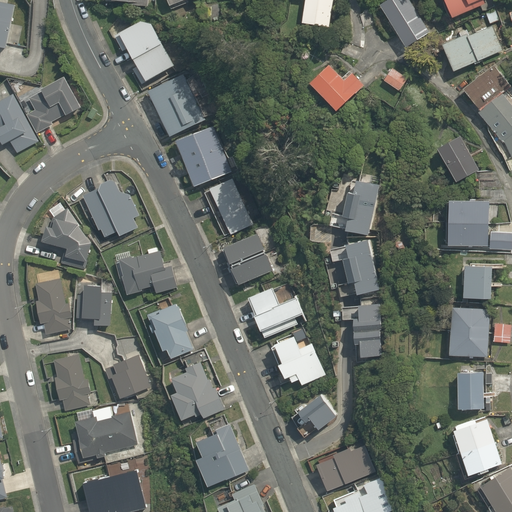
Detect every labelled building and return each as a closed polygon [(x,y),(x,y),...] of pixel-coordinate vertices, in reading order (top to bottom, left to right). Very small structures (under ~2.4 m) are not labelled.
[(0,0),(0,46),(10,49),(19,5),(0,0)] [(195,4),(207,0),(166,0),(169,8),(194,1),(195,4)] [(308,0),(304,24),(330,28),(334,0),(308,0)] [(391,0),(382,6),(408,49),(432,34),(410,0),(391,0)] [(485,0),(446,0),(456,20),(487,5),(485,0)] [(501,20),(497,10),(487,14),(491,24),(501,20)] [(149,82),(149,83),(176,66),(153,25),(142,22),(130,30),(130,29),(116,37),(125,52),(130,50),(140,67),(135,69),(143,85),(149,82)] [(457,72),(505,51),(494,27),(471,37),(468,29),(460,33),(463,38),(445,46),(457,72)] [(340,112),(366,87),(354,74),(346,81),(332,66),(313,85),(340,112)] [(483,112),(480,114),(504,144),(506,142),(511,156),(511,103),(504,94),(511,87),(511,85),(495,66),(483,77),(482,76),(478,80),(466,91),(483,112)] [(409,79),(394,69),(386,82),(401,91),(409,79)] [(186,75),(150,92),(173,138),(208,121),(186,75)] [(44,89),(45,91),(31,99),(37,110),(28,115),(38,134),(55,125),(53,122),(68,114),(69,116),(84,107),(67,76),(44,89)] [(15,94),(0,102),(0,134),(6,145),(13,141),(19,153),(41,142),(15,94)] [(179,142),(198,187),(234,172),(215,127),(179,142)] [(463,136),(441,148),(459,182),(481,169),(463,136)] [(232,233),(233,234),(255,224),(234,179),(213,189),(213,190),(207,193),(226,236),(232,233)] [(103,187),(86,195),(102,230),(104,229),(108,237),(121,231),(124,236),(140,228),(136,218),(142,216),(132,195),(123,192),(118,181),(113,180),(104,184),(103,187)] [(353,218),(349,230),(371,235),(382,185),(360,181),(357,194),(351,192),(346,216),(353,218)] [(491,201),(452,200),(451,246),(490,246),(491,201)] [(45,242),(67,248),(63,263),(86,269),(93,243),(69,208),(55,218),(52,227),(50,226),(45,242)] [(511,249),(511,232),(493,232),(492,249),(511,249)] [(267,250),(260,234),(227,248),(228,248),(224,250),(239,283),(242,282),(243,285),(276,271),(269,254),(268,255),(266,250),(267,250)] [(382,289),(371,240),(349,245),(352,258),(346,259),(352,283),(358,282),(361,294),(382,289)] [(173,266),(167,267),(162,251),(136,257),(135,256),(123,259),(127,276),(125,276),(130,295),(144,291),(144,289),(157,286),(159,293),(179,287),(173,266)] [(495,266),(467,265),(466,298),(493,299),(495,266)] [(46,323),(48,335),(73,329),(71,318),(74,317),(71,303),(68,304),(62,278),(37,284),(41,301),(38,301),(43,324),(46,323)] [(87,285),(87,296),(80,295),(79,318),(98,319),(98,325),(113,325),(114,293),(105,292),(105,286),(87,285)] [(275,287),(251,298),(268,338),(299,324),(297,318),(305,314),(298,297),(281,304),(275,287)] [(383,355),(382,303),(362,305),(363,318),(357,318),(358,344),(364,343),(365,357),(383,355)] [(179,307),(178,304),(150,315),(154,324),(152,325),(155,333),(157,332),(161,341),(162,340),(166,351),(170,349),(174,359),(197,350),(189,332),(191,331),(181,306),(179,307)] [(492,309),(455,306),(452,355),(471,356),(471,358),(475,358),(475,356),(489,357),(492,309)] [(511,337),(511,324),(497,323),(495,341),(511,343),(511,337)] [(302,379),(305,385),(327,375),(314,343),(303,348),(298,336),(279,344),(287,363),(283,364),(289,378),(293,376),(295,382),(302,379)] [(90,380),(86,380),(81,354),(56,360),(60,377),(57,378),(62,401),(65,400),(67,411),(92,405),(90,394),(93,393),(90,380)] [(116,364),(117,365),(107,369),(115,391),(120,389),(123,398),(153,387),(141,354),(116,364)] [(227,409),(217,387),(215,388),(211,379),(210,380),(202,362),(188,368),(190,372),(174,378),(180,392),(174,395),(185,420),(198,414),(199,417),(205,414),(206,418),(227,409)] [(486,372),(460,372),(461,409),(486,408),(486,372)] [(340,415),(323,394),(301,410),(310,422),(315,418),(322,429),(340,415)] [(74,440),(80,463),(103,458),(103,457),(108,456),(107,453),(140,445),(132,412),(114,416),(114,417),(101,421),(100,416),(78,421),(81,430),(75,431),(77,440),(74,440)] [(472,474),(505,463),(489,418),(478,422),(477,418),(458,425),(459,428),(456,429),(472,474)] [(251,470),(232,424),(218,429),(220,433),(199,442),(206,457),(199,459),(210,487),(228,479),(229,480),(251,470)] [(320,462),(330,489),(377,471),(367,444),(355,449),(354,446),(338,452),(339,455),(320,462)] [(4,478),(8,477),(0,449),(0,448),(0,499),(9,497),(4,478)] [(511,511),(511,466),(482,485),(500,511),(511,511)] [(139,469),(86,482),(93,511),(129,511),(148,507),(139,469)] [(379,511),(382,511),(388,511),(396,509),(383,476),(367,483),(370,492),(365,494),(364,490),(337,501),(339,505),(337,506),(338,511),(379,511)] [(268,511),(264,504),(266,504),(257,483),(235,494),(237,498),(221,505),(223,511),(268,511)]
